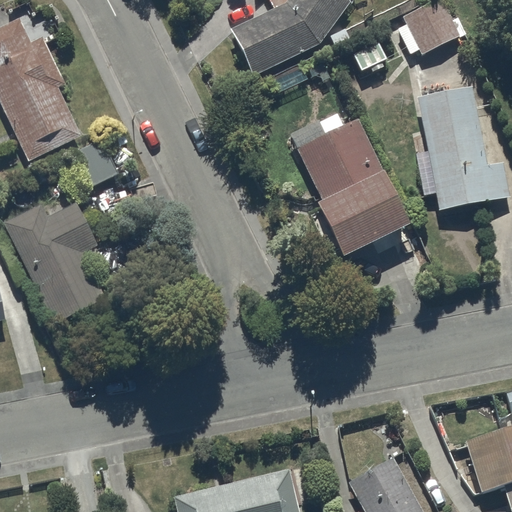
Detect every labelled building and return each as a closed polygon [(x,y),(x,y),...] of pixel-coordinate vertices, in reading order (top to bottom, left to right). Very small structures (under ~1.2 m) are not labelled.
[(350,7),(340,0),(291,0),(284,10),(228,35),(252,83),(319,51),(350,7)] [(460,41),(441,2),(402,22),(421,60),(460,41)] [(65,91),(41,41),(30,47),(19,24),(0,32),(0,109),(27,167),(81,142),(58,94),(65,91)] [(387,65),(378,46),(351,59),(360,78),(387,65)] [(301,69),(269,82),(276,97),(307,84),(301,69)] [(487,170),(471,93),(416,104),(438,217),(510,202),(502,167),(487,170)] [(409,235),(357,124),(342,132),(336,118),(317,127),(316,125),(289,138),(323,208),(316,212),(343,267),(409,235)] [(116,179),(99,142),(67,158),(84,194),(116,179)] [(48,222),(41,209),(2,228),(53,331),(106,304),(83,258),(97,251),(76,208),(48,222)] [(511,511),(511,432),(466,447),(482,499),(503,493),(508,511),(511,511)] [(419,511),(393,463),(347,488),(360,511),(419,511)] [(297,511),(288,474),(172,502),(174,511),(297,511)]
